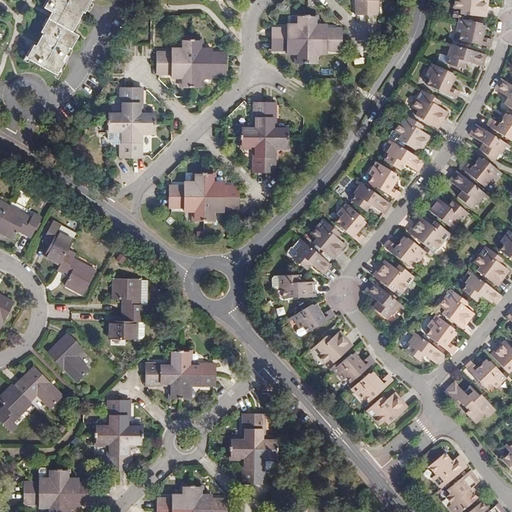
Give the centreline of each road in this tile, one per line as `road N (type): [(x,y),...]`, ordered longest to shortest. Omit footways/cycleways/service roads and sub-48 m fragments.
road 1 (residential): [(510,25),(491,77),(445,156),(351,272),(343,293),(371,338),(427,395)]
road 2 (residential): [(263,0),(250,20),(248,79),(114,214)]
road 3 (tertiary): [(231,269),(346,149)]
road 4 (tertiary): [(272,360),(366,466)]
road 5 (residential): [(0,258),(33,283),(40,312),(26,344),(0,357)]
road 6 (residential): [(43,98),(70,86),(122,0)]
road 7 (residential): [(427,395),(511,300)]
road 8 (tertiary): [(346,149),(364,132),(410,45)]
road 9 (tertiary): [(410,45),(370,96),(346,149)]
